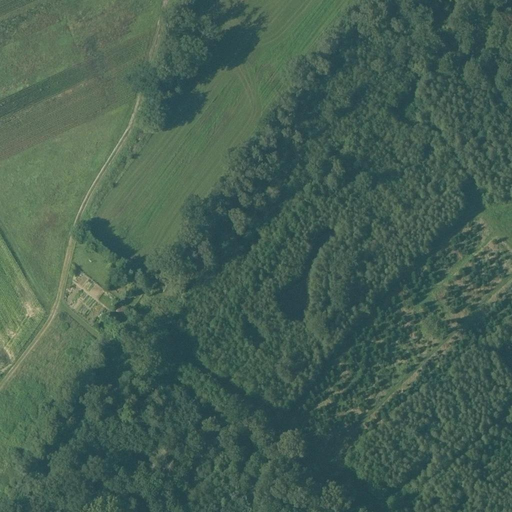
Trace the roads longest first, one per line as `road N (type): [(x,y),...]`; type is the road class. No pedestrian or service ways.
road 1 (track): [(164,0),(137,110),(76,221),(58,302),(0,384)]
road 2 (track): [(340,511),(320,488),(205,414),(58,302)]
